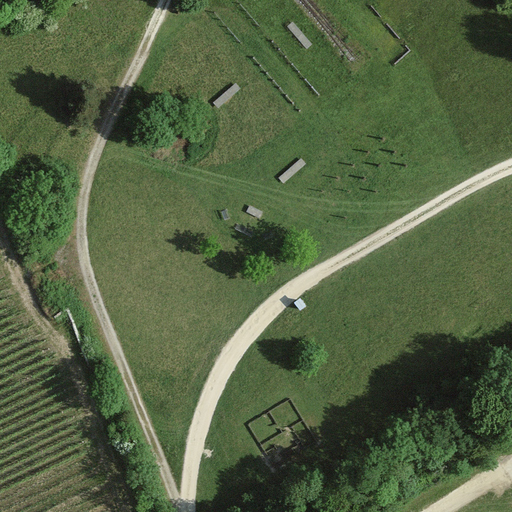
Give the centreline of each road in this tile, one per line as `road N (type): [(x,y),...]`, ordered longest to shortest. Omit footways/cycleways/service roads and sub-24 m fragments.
road 1 (track): [(165,0),(98,171),(84,246),(174,511)]
road 2 (track): [(199,511),(210,410),(285,302),(511,181)]
